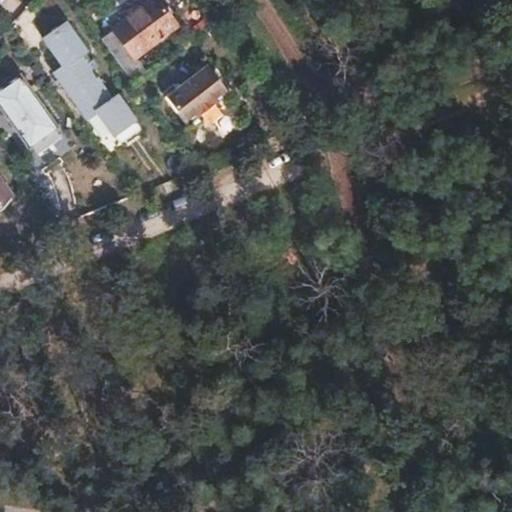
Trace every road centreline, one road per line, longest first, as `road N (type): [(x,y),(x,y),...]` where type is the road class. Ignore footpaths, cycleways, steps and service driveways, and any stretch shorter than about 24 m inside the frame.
road 1 (unknown): [(390,511),(382,328),(364,239),(330,154)]
road 2 (residential): [(0,289),(330,154)]
road 3 (unknown): [(511,59),(323,137)]
road 4 (track): [(330,154),(511,80)]
road 5 (unknown): [(330,154),(250,0)]
